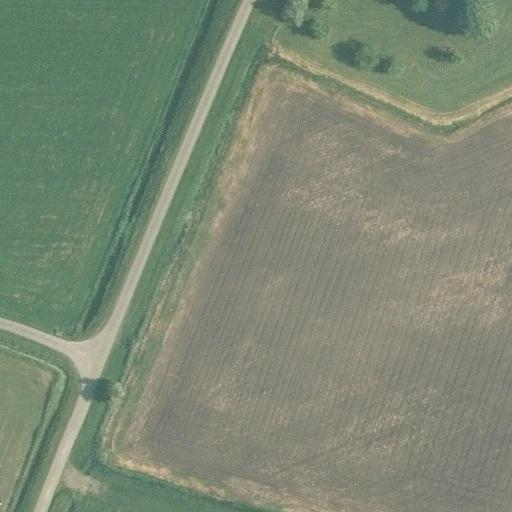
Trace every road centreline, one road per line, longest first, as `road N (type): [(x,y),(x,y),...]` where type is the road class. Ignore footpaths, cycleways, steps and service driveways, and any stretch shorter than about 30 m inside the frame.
road 1 (unclassified): [(96,358),(246,0)]
road 2 (unclassified): [(37,511),(96,358)]
